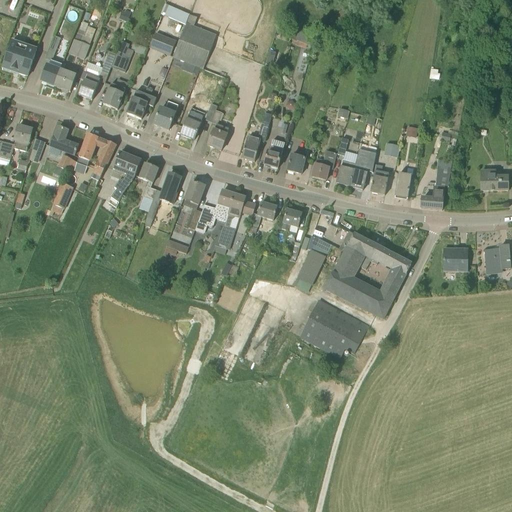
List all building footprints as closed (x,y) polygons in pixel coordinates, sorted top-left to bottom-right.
[(125,11),(124,13),(121,21),(127,23),(131,13),(125,11)] [(186,24),(194,27),(197,19),(189,16),(186,24)] [(78,35),(92,40),(96,31),(87,28),(88,25),(82,23),(78,35)] [(203,70),(217,36),(194,27),(186,24),(173,58),(203,70)] [(301,48),(305,35),(298,33),(293,45),(301,48)] [(84,60),(92,40),(78,35),(77,34),(69,55),(84,60)] [(171,57),(177,43),(156,34),(150,49),(171,57)] [(52,62),(61,40),(54,37),(46,60),(52,62)] [(131,59),(126,57),(130,45),(122,42),(116,56),(111,69),(125,74),(131,59)] [(144,56),(147,49),(134,44),(132,49),(134,50),(133,52),(144,56)] [(28,78),(37,50),(23,46),(21,52),(10,48),(3,69),(28,78)] [(272,67),(276,54),(270,52),(266,65),(272,67)] [(88,63),(83,76),(81,82),(84,83),(79,96),(92,102),(98,86),(100,83),(105,85),(111,69),(116,56),(109,53),(103,69),(88,63)] [(54,87),(60,72),(47,67),(41,83),(54,87)] [(437,81),(438,70),(431,69),(429,81),(433,82),(433,80),(437,81)] [(60,72),(54,87),(70,93),(76,78),(60,72)] [(109,92),(103,106),(117,111),(123,97),(126,90),(111,85),(109,92)] [(135,95),(133,100),(127,115),(141,121),(147,106),(153,109),(155,102),(156,100),(136,92),(135,95)] [(175,116),(178,107),(168,103),(165,112),(160,110),(154,126),(169,132),(175,116)] [(216,112),(217,107),(211,105),(205,121),(211,124),(216,112)] [(347,120),(349,112),(339,110),(337,117),(347,120)] [(218,126),(222,114),(216,112),(211,124),(217,126),(218,126)] [(194,142),(200,127),(203,119),(190,114),(187,121),(181,136),(194,142)] [(264,143),(267,134),(271,116),(265,114),(260,132),(258,141),(248,139),(246,144),(242,160),(248,162),(253,164),(253,163),(255,163),(259,148),(260,142),(264,143)] [(375,119),(368,117),(366,125),(373,126),(375,119)] [(229,130),(218,126),(217,126),(215,132),(214,131),(208,147),(221,152),(227,137),(227,136),(229,130)] [(27,153),(33,131),(18,127),(14,142),(15,142),(14,146),(1,142),(0,146),(0,157),(10,161),(14,150),(27,153)] [(416,139),(418,130),(408,128),(406,137),(416,139)] [(55,139),(54,138),(50,148),(75,157),(78,148),(64,142),(68,132),(59,129),(55,139)] [(450,142),(452,136),(443,133),(441,140),(450,142)] [(96,147),(98,140),(88,136),(79,159),(77,164),(77,165),(82,167),(81,170),(86,172),(96,147)] [(344,158),(348,142),(342,140),(337,156),(344,158)] [(46,145),(36,141),(30,162),(38,166),(46,145)] [(282,156),(285,144),(273,141),(271,146),(273,147),(271,153),(268,153),(264,166),(278,170),(282,156)] [(101,179),(101,178),(116,146),(108,143),(104,150),(92,175),(93,175),(91,179),(98,183),(99,183),(101,179)] [(400,147),(387,144),(384,156),(398,159),(400,147)] [(315,166),(312,179),(326,182),(329,169),(333,170),(337,156),(326,153),(324,162),(317,160),(315,166)] [(115,190),(117,191),(111,199),(108,203),(116,209),(124,195),(135,179),(142,163),(131,158),(120,154),(113,170),(124,175),(126,175),(122,182),(121,181),(115,190)] [(301,176),(305,160),(291,157),(287,172),(301,176)] [(63,158),(58,168),(67,173),(68,170),(74,172),(77,164),(63,158)] [(437,167),(451,169),(452,163),(438,160),(437,167)] [(339,176),(337,185),(350,188),(356,164),(343,161),(341,167),(338,176),(339,176)] [(26,172),(28,165),(19,162),(17,170),(26,172)] [(356,164),(350,188),(363,191),(365,183),(368,172),(372,173),(375,164),(368,162),(367,167),(356,164)] [(153,202),(157,192),(151,189),(152,184),(153,185),(158,171),(145,165),(140,180),(149,183),(143,199),(153,202)] [(447,190),(451,169),(437,167),(435,184),(434,201),(422,200),(421,210),(442,212),(444,190),(447,190)] [(385,197),(388,181),(389,176),(375,173),(370,194),(385,197)] [(495,179),(495,173),(482,173),(482,192),(508,192),(508,179),(495,179)] [(153,202),(144,226),(150,229),(160,201),(173,206),(179,188),(178,188),(181,179),(176,177),(176,176),(171,174),(170,175),(169,175),(163,192),(163,194),(157,192),(153,202)] [(408,200),(411,185),(412,177),(399,175),(395,197),(408,200)] [(197,186),(192,184),(185,202),(198,207),(205,188),(197,185),(197,186)] [(70,188),(62,185),(52,211),(62,215),(64,210),(64,211),(73,189),(70,188)] [(230,209),(234,196),(223,192),(216,214),(203,210),(202,213),(198,224),(196,232),(204,235),(207,227),(213,229),(216,219),(226,222),(228,218),(230,209)] [(25,197),(19,195),(14,209),(21,211),(25,197)] [(228,218),(226,222),(224,229),(216,246),(230,251),(235,232),(230,231),(233,222),(236,218),(240,219),(246,199),(234,196),(230,209),(228,218)] [(273,222),(277,208),(261,204),(258,217),(254,216),(249,234),(256,236),(261,218),(273,222)] [(198,224),(202,213),(193,210),(186,228),(196,232),(198,224)] [(287,211),(282,230),(289,232),(296,234),(297,234),(302,215),(287,211)] [(118,225),(114,220),(109,224),(114,229),(118,225)] [(349,233),(342,247),(346,249),(324,291),(383,320),(411,265),(349,233)] [(307,250),(326,258),(332,247),(313,238),(307,250)] [(176,252),(178,253),(187,256),(190,249),(169,242),(166,249),(167,249),(177,252),(176,252)] [(296,258),(301,245),(294,243),(290,257),(296,258)] [(511,270),(509,248),(500,249),(500,251),(485,252),(486,268),(502,267),(502,271),(511,270)] [(467,273),(468,251),(444,250),(444,273),(467,273)] [(411,262),(415,255),(409,253),(406,260),(411,262)] [(228,274),(234,277),(238,269),(232,266),(228,274)] [(226,277),(229,272),(223,269),(220,275),(226,277)] [(355,354),(368,329),(319,303),(300,338),(340,359),(345,349),(355,354)]
